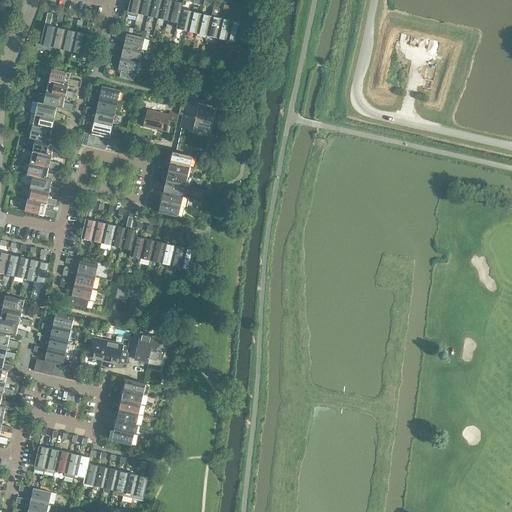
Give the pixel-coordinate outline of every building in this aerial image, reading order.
[(138,13),(140,0),(130,0),(127,15),(137,17),(138,13)] [(148,15),(151,0),(140,0),(138,13),(148,15)] [(158,18),(162,0),(151,0),(148,15),(158,18)] [(168,20),(173,1),(169,0),(162,0),(158,18),(168,20)] [(181,9),(182,9),(183,3),(173,1),(168,20),(178,22),(181,9)] [(217,37),(221,18),(216,17),(216,15),(217,15),(218,14),(219,13),(220,8),(219,8),(219,9),(219,8),(220,4),(214,2),(211,16),(207,35),(217,37)] [(187,31),(192,11),(182,9),(181,9),(178,22),(177,28),(187,31)] [(197,33),(201,14),(192,11),(187,31),(197,33)] [(207,35),(211,16),(201,14),(197,33),(207,35)] [(227,40),(231,20),(221,18),(217,37),(227,40)] [(242,23),(231,20),(227,40),(237,42),(242,23)] [(51,46),(55,27),(45,24),(41,44),(51,46)] [(61,48),(65,29),(55,27),(51,46),(61,48)] [(71,51),(76,31),(65,29),(61,48),(71,51)] [(81,53),(86,34),(76,31),(71,51),(81,53)] [(145,37),(127,33),(124,45),(142,49),(145,37)] [(95,36),(86,34),(81,53),(91,56),(96,36),(95,36)] [(139,61),(142,49),(124,45),(121,57),(139,61)] [(136,74),(139,61),(121,57),(114,56),(113,61),(120,63),(118,69),(121,70),(119,78),(133,81),(135,73),(136,74)] [(49,80),(68,85),(79,87),(80,82),(73,80),(72,81),(70,80),(71,72),(52,68),(49,80)] [(67,92),(68,85),(49,80),(46,92),(66,96),(74,98),(76,93),(70,91),(70,92),(67,92)] [(120,90),(102,86),(100,98),(118,102),(120,90)] [(64,103),(66,96),(46,92),(44,103),(38,102),(63,108),(72,110),(73,105),(67,103),(67,104),(64,103)] [(115,114),(118,102),(100,98),(89,96),(88,101),(94,103),(98,104),(97,110),(115,114)] [(63,108),(38,102),(35,114),(54,118),(63,120),(64,115),(56,113),(57,107),(63,108)] [(214,110),(181,102),(178,114),(184,116),(182,128),(209,134),(214,110)] [(112,126),(115,114),(97,110),(86,108),(85,113),(96,115),(94,122),(112,126)] [(168,125),(175,126),(178,114),(170,112),(169,115),(147,110),(145,120),(144,120),(144,122),(145,123),(144,125),(166,131),(168,125)] [(53,125),(54,118),(35,114),(32,125),(52,130),(61,132),(62,126),(56,125),(56,126),(53,125)] [(109,138),(112,126),(94,122),(91,134),(96,135),(102,136),(108,137),(109,138)] [(50,137),(52,130),(32,125),(30,137),(55,143),(58,144),(59,138),(53,137),(53,138),(50,137)] [(87,145),(90,133),(84,132),(81,144),(87,145)] [(96,135),(91,134),(90,133),(87,145),(93,146),(96,135)] [(99,148),(102,136),(96,135),(93,146),(99,148)] [(105,149),(108,137),(102,136),(99,148),(105,149)] [(53,151),(55,143),(30,137),(30,138),(36,139),(33,151),(52,155),(61,157),(62,152),(56,150),(56,151),(53,151)] [(111,151),(113,139),(109,138),(108,137),(105,149),(111,151)] [(117,152),(120,140),(113,139),(111,151),(117,152)] [(125,142),(120,140),(117,152),(123,153),(125,142)] [(177,146),(176,152),(196,157),(198,150),(177,146)] [(50,162),(52,155),(33,151),(30,163),(49,167),(58,169),(59,163),(54,162),(53,163),(50,162)] [(168,162),(170,162),(194,168),(196,158),(197,157),(196,157),(176,152),(171,151),(168,162)] [(192,178),(194,168),(170,162),(168,162),(166,172),(188,177),(192,178)] [(48,174),(49,167),(30,163),(28,174),(52,180),(55,181),(57,175),(51,174),(51,175),(48,174)] [(192,178),(188,177),(166,172),(163,181),(189,187),(192,178)] [(51,187),(52,180),(28,174),(27,174),(33,176),(30,187),(50,192),(58,194),(60,188),(54,187),(54,188),(51,187)] [(187,197),(189,187),(163,181),(161,191),(187,197)] [(48,199),(50,192),(30,187),(28,199),(47,203),(56,205),(57,200),(51,198),(51,199),(48,199)] [(189,198),(187,197),(161,191),(159,201),(185,207),(187,207),(189,198)] [(45,210),(47,203),(28,199),(25,211),(44,215),(53,217),(54,211),(48,210),(48,211),(45,210)] [(182,218),(185,207),(159,201),(157,211),(157,212),(182,218)] [(91,240),(96,221),(86,218),(81,238),(91,240)] [(101,243),(106,223),(96,221),(91,240),(101,243)] [(112,245),(116,226),(106,223),(101,243),(112,245)] [(122,247),(126,228),(116,226),(112,245),(122,247)] [(136,230),(126,228),(122,247),(131,249),(130,255),(130,256),(135,236),(136,230)] [(140,258),(145,238),(135,236),(130,256),(140,258)] [(150,260),(155,241),(145,238),(140,258),(150,260)] [(160,262),(165,243),(155,241),(150,260),(160,262)] [(170,265),(175,245),(165,243),(160,262),(170,265)] [(180,267),(185,248),(175,245),(170,265),(180,267)] [(195,250),(185,248),(180,267),(190,269),(195,250)] [(0,272),(4,273),(9,254),(0,251),(0,272)] [(14,276),(19,256),(9,254),(4,273),(14,276)] [(24,278),(29,259),(19,256),(14,276),(24,278)] [(35,280),(39,261),(29,259),(24,278),(35,280)] [(98,265),(80,260),(77,273),(95,277),(98,265)] [(49,263),(39,261),(35,280),(45,283),(49,263)] [(138,269),(136,276),(146,279),(147,272),(138,269)] [(93,289),(95,277),(77,273),(75,285),(93,289)] [(90,301),(93,289),(75,285),(72,296),(71,296),(69,304),(87,308),(88,301),(90,301)] [(6,295),(3,307),(22,312),(31,314),(32,308),(23,306),(25,299),(6,295)] [(20,319),(22,312),(3,307),(0,319),(19,323),(28,325),(29,320),(23,318),(23,319),(20,319)] [(74,317),(45,310),(44,316),(55,318),(53,325),(71,329),(74,317)] [(18,331),(19,323),(0,319),(0,331),(17,335),(25,337),(26,332),(21,330),(20,331),(18,331)] [(68,341),(71,329),(53,325),(43,323),(42,328),(52,330),(50,337),(68,341)] [(16,336),(17,335),(0,331),(0,343),(8,346),(17,347),(18,342),(12,341),(12,342),(9,341),(11,334),(16,336)] [(157,361),(162,362),(167,342),(159,340),(160,337),(153,335),(152,338),(149,337),(150,333),(140,331),(138,340),(140,340),(139,345),(134,344),(131,358),(141,360),(142,358),(148,359),(147,363),(156,365),(157,361)] [(66,353),(68,341),(50,337),(40,335),(39,340),(49,342),(48,349),(66,353)] [(118,365),(118,363),(121,350),(127,352),(130,340),(123,338),(122,344),(95,338),(90,358),(118,365)] [(6,353),(8,346),(0,343),(0,355),(5,357),(14,359),(15,354),(10,352),(9,353),(6,353)] [(63,365),(66,353),(48,349),(45,361),(49,362),(55,363),(61,364),(63,365)] [(4,364),(5,357),(0,355),(0,367),(8,370),(11,371),(13,365),(7,364),(7,365),(4,364)] [(40,372),(43,360),(37,359),(34,371),(40,372)] [(49,362),(45,361),(43,360),(40,372),(46,373),(49,362)] [(52,375),(55,363),(49,362),(46,373),(52,375)] [(58,376),(61,364),(55,363),(52,375),(58,376)] [(67,366),(63,365),(61,364),(58,376),(64,377),(67,366)] [(70,379),(73,367),(67,366),(64,377),(70,379)] [(7,378),(8,370),(0,367),(0,380),(6,382),(14,384),(16,379),(10,377),(9,378),(7,378)] [(79,369),(73,367),(70,379),(76,380),(79,369)] [(124,378),(122,389),(147,395),(150,385),(150,384),(124,378)] [(4,389),(6,382),(0,380),(0,393),(3,394),(12,396),(13,390),(7,389),(7,390),(4,389)] [(145,405),(147,395),(122,389),(119,399),(145,405)] [(1,401),(3,394),(0,393),(0,405),(6,407),(9,408),(10,402),(4,401),(4,402),(1,401)] [(143,415),(145,405),(119,399),(117,409),(139,414),(143,415)] [(4,414),(6,407),(0,405),(0,417),(3,419),(12,421),(13,415),(8,414),(7,415),(4,414)] [(139,414),(117,409),(115,419),(136,424),(140,425),(143,415),(139,414)] [(2,426),(3,419),(0,417),(0,430),(1,430),(10,432),(11,427),(5,426),(2,426)] [(140,425),(136,424),(115,419),(112,429),(134,434),(138,435),(140,425)] [(138,435),(134,434),(112,429),(110,439),(136,445),(138,435)] [(44,471),(49,448),(39,445),(34,469),(44,471)] [(55,470),(59,450),(49,448),(44,471),(54,474),(55,470)] [(65,472),(70,453),(59,450),(55,470),(65,472)] [(75,474),(80,455),(70,453),(65,472),(75,474)] [(85,476),(89,457),(80,455),(75,474),(85,476)] [(94,485),(98,465),(89,463),(90,457),(89,457),(85,476),(83,482),(94,485)] [(104,487),(108,468),(98,465),(94,485),(94,488),(94,490),(98,490),(99,489),(100,486),(104,487)] [(114,489),(118,470),(108,468),(104,487),(104,490),(105,492),(108,493),(109,492),(110,489),(114,489)] [(124,492),(128,472),(118,470),(114,489),(114,490),(114,493),(115,494),(118,495),(119,494),(120,491),(124,492)] [(133,498),(138,475),(128,472),(124,492),(123,496),(133,498)] [(149,477),(138,475),(133,498),(143,500),(149,477)] [(32,493),(31,500),(49,504),(52,492),(20,484),(19,490),(32,493)] [(30,511),(47,511),(49,504),(31,500),(17,497),(16,502),(30,505),(28,511),(30,511)]
